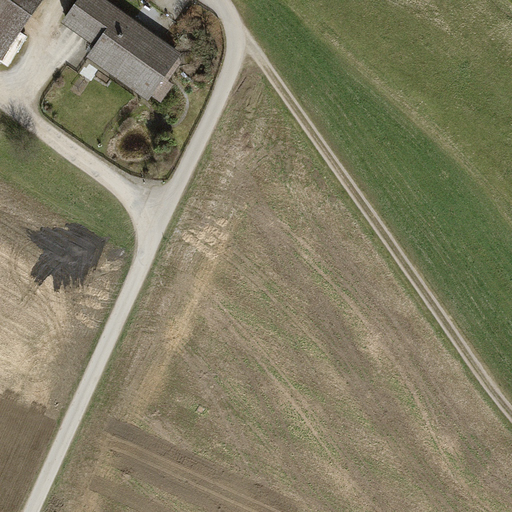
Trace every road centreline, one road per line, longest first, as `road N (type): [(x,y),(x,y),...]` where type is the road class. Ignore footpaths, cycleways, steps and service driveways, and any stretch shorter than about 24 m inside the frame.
road 1 (unclassified): [(29,511),(230,69),(236,45),(219,0)]
road 2 (track): [(511,405),(265,65),(236,45)]
road 3 (track): [(163,217),(0,97)]
